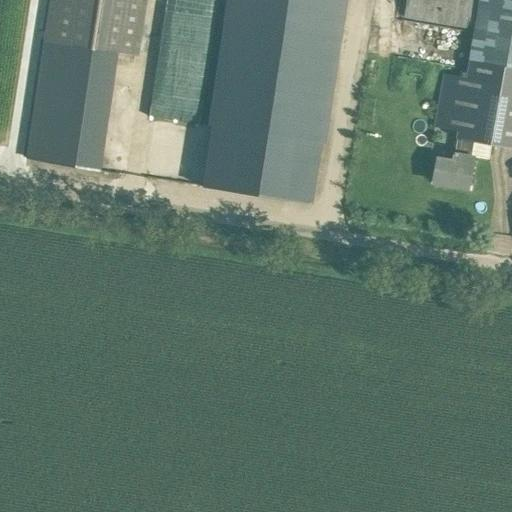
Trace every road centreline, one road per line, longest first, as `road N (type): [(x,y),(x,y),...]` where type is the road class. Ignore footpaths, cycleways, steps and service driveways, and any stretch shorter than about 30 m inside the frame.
road 1 (unclassified): [(465,257),(0,180)]
road 2 (track): [(426,511),(465,257)]
